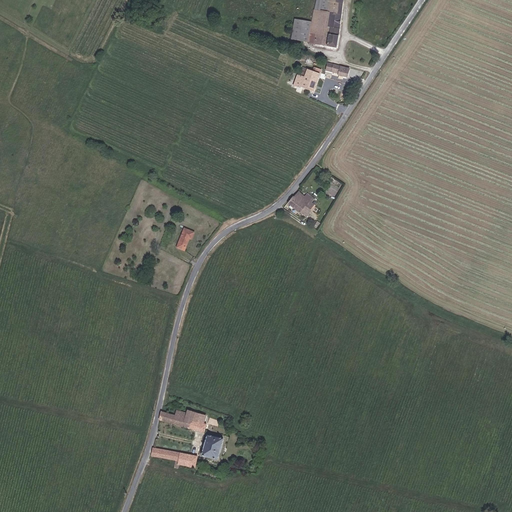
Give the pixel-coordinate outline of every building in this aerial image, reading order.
[(309,46),(309,48),(326,51),(326,54),(332,54),(339,0),(336,0),(316,0),(315,12),(313,12),(311,26),(309,46)] [(290,43),(309,46),(311,26),(292,24),(290,43)] [(333,70),(335,63),(329,61),(327,68),(333,70)] [(340,72),(342,65),(335,63),(333,70),(340,72)] [(348,76),(350,67),(342,65),(340,72),(339,73),(348,76)] [(314,91),(321,68),(313,66),(312,70),(302,67),(300,75),(297,74),(293,84),(301,87),(301,86),(314,91)] [(294,197),(293,196),(288,203),(300,212),(301,212),(307,216),(313,209),(314,211),(321,201),(308,192),(305,195),(299,191),(294,197)] [(188,239),(191,232),(180,228),(174,247),(182,250),(186,238),(188,239)] [(206,415),(188,410),(187,414),(186,419),(204,424),(206,415)] [(176,416),(162,412),(160,420),(204,433),(206,424),(204,424),(186,419),(176,416)] [(223,440),(207,436),(205,442),(204,443),(203,449),(204,450),(202,457),(218,461),(220,453),(222,453),(223,448),(222,447),(223,440)] [(175,461),(174,469),(177,469),(178,465),(195,469),(197,457),(153,449),(151,457),(175,461)]
